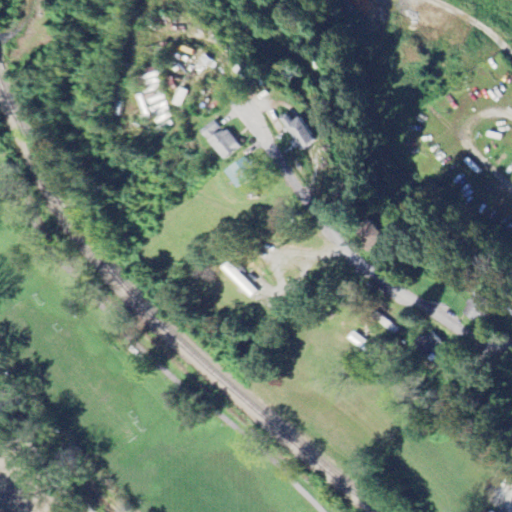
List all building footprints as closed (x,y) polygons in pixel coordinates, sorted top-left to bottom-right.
[(311,152),(329,141),(312,115),(302,122),(297,114),(289,119),(311,152)] [(219,141),(233,129),(224,120),(211,131),(219,141)] [(220,142),(235,160),(251,147),(236,128),(220,142)] [(236,169),(247,189),(268,176),(257,157),(236,169)] [(507,299),(484,288),(472,315),(494,325),(507,299)] [(452,347),(438,331),(423,344),(438,361),(452,347)]
